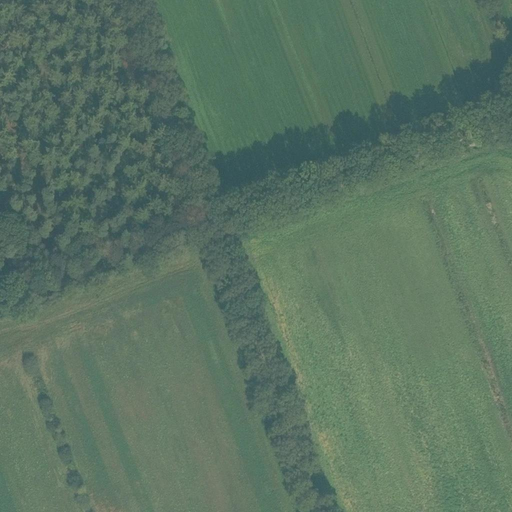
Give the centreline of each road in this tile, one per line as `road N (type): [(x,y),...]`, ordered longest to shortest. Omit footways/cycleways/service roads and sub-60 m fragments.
road 1 (track): [(502,125),(216,234)]
road 2 (track): [(216,234),(319,511)]
road 3 (track): [(127,0),(216,234)]
road 4 (track): [(216,234),(0,310)]
